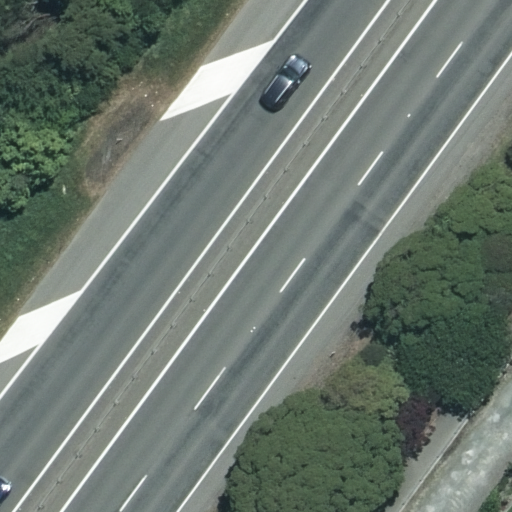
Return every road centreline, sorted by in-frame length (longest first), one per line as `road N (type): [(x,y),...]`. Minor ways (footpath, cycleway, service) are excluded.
road 1 (trunk): [(480,0),(109,511)]
road 2 (trunk): [(0,453),(330,0)]
